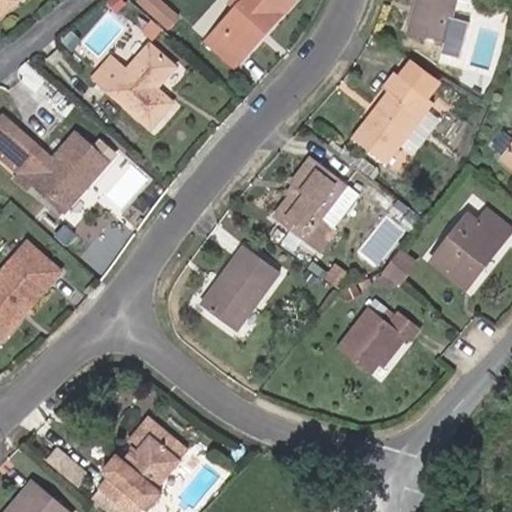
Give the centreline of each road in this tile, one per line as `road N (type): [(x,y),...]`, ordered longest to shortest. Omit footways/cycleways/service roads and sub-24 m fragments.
road 1 (residential): [(348,0),(339,40),(220,170),(129,308)]
road 2 (residential): [(129,308),(234,401),(409,469)]
road 3 (residential): [(129,308),(0,420)]
road 4 (tertiary): [(511,340),(409,469)]
